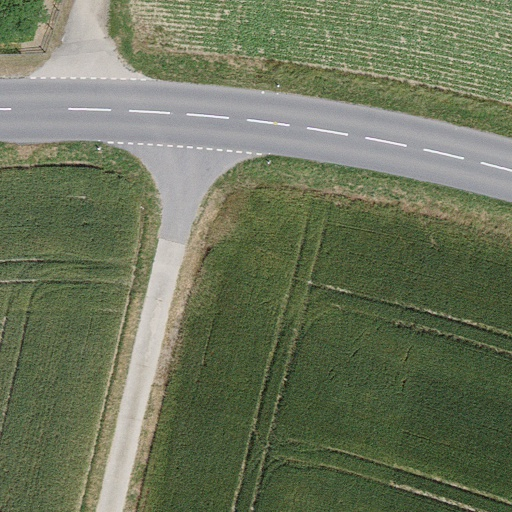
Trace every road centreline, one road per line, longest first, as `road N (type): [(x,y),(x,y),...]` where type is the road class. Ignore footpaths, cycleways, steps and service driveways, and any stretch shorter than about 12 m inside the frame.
road 1 (tertiary): [(0,106),(346,131),(511,170)]
road 2 (track): [(201,115),(110,511)]
